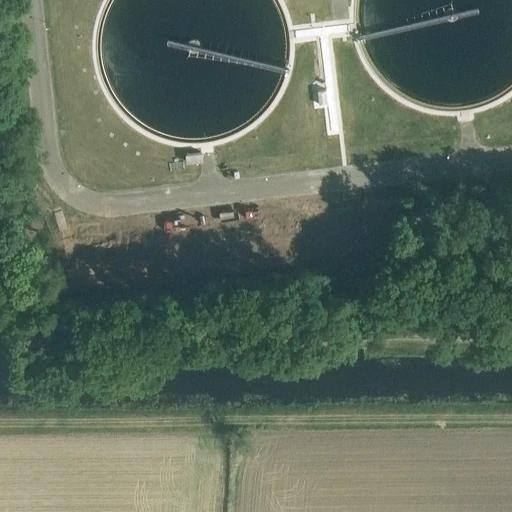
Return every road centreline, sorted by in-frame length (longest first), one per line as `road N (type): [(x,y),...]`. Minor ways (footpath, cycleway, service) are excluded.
road 1 (track): [(511,340),(0,345)]
road 2 (track): [(0,427),(511,424)]
